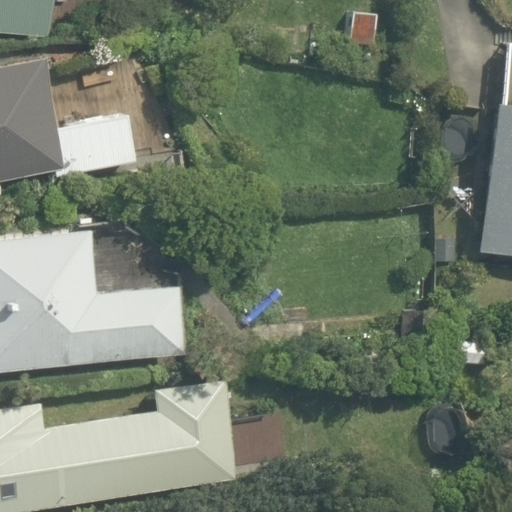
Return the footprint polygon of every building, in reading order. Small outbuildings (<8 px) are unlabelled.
[(0,0),(0,28),(38,30),(39,0),(0,0)] [(0,180),(125,161),(118,113),(39,125),(29,60),(0,63),(0,180)] [(511,112),(483,110),(470,251),(511,254),(511,112)] [(0,369),(170,356),(164,285),(106,290),(100,224),(0,232),(0,369)] [(175,387),(141,390),(142,402),(30,414),(28,403),(0,406),(0,511),(220,487),(209,392),(176,395),(175,387)]
